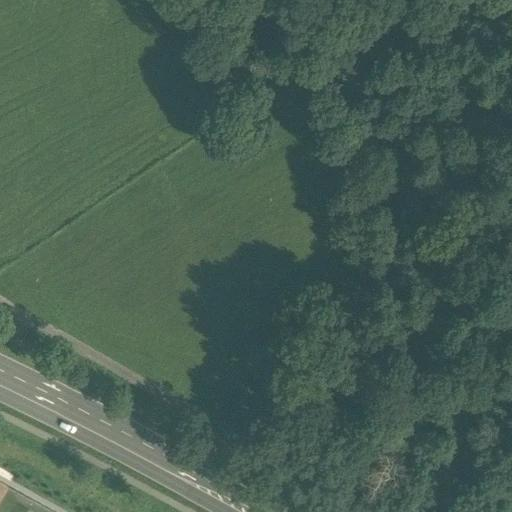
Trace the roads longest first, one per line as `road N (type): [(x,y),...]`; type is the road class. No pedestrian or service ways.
road 1 (track): [(344,511),(262,454),(0,304)]
road 2 (primary): [(267,511),(193,463),(0,363)]
road 3 (primary): [(0,394),(224,511)]
